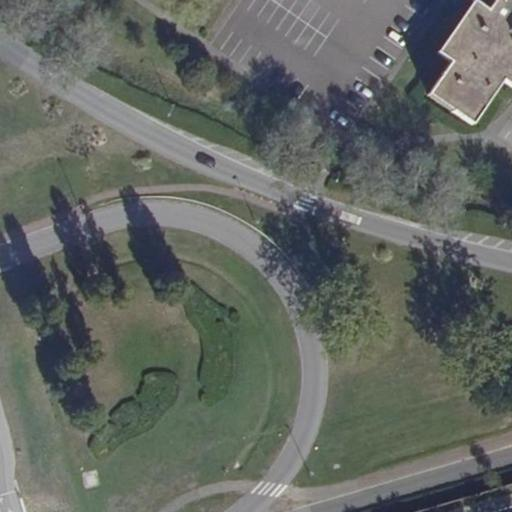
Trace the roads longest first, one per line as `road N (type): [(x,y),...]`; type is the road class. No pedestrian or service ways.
road 1 (primary): [(0,256),(115,216),(164,214),(247,243),(280,272),(304,315),(313,364),(310,414),(295,452),(248,511)]
road 2 (primary): [(511,263),(296,202),(148,133),(0,43)]
road 3 (primary): [(511,453),(305,511)]
